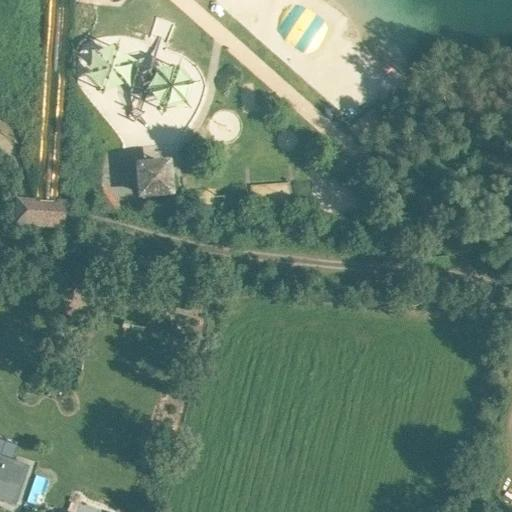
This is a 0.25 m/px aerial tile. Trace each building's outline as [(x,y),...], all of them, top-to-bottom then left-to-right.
[(135,127),(144,129),(151,130),(166,119),(187,116),(195,92),(177,75),(155,75),(154,65),(162,37),(159,36),(151,65),(148,71),(142,68),(128,63),(119,51),(97,61),(86,82),(103,104),(121,111),(135,127)] [(149,200),(149,195),(170,193),(167,165),(140,168),(142,201),(149,200)] [(252,183),(251,200),(287,202),(288,184),(252,183)] [(94,194),(111,217),(122,209),(105,186),(94,194)] [(66,203),(56,202),(55,206),(52,206),(39,205),(36,205),(36,201),(32,201),(26,200),(15,199),(12,229),(63,233),(66,203)] [(153,446),(145,448),(141,454),(146,465),(155,466),(161,460),(160,452),(153,446)] [(29,466),(11,461),(9,467),(0,464),(0,500),(15,506),(29,466)]
